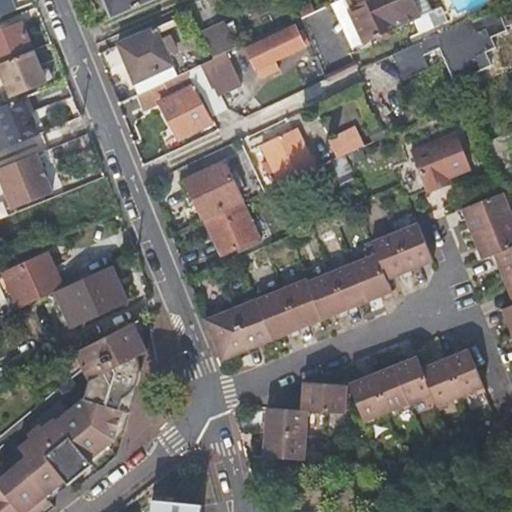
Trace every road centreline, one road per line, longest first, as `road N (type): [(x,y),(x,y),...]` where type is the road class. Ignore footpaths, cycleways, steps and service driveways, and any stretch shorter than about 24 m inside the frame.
road 1 (residential): [(212,398),(60,0)]
road 2 (residential): [(212,398),(474,307),(439,216)]
road 3 (residential): [(80,511),(174,439),(212,398)]
